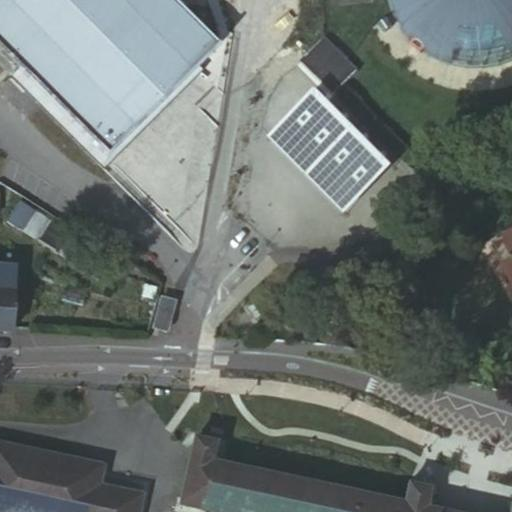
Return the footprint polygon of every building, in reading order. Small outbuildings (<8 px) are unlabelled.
[(185,0),(0,0),(0,56),(96,152),(217,31),(185,0)] [(264,0),(263,26),(293,26),(293,0),(264,0)] [(323,40),(303,60),(336,91),(357,71),(323,40)] [(391,162),(314,87),(267,135),(344,209),(391,162)] [(38,226),(29,241),(47,253),(57,238),(38,226)] [(57,238),(47,253),(64,264),(73,249),(57,238)] [(89,259),(73,249),(64,264),(80,274),(89,259)] [(107,271),(106,270),(89,259),(80,274),(98,286),(107,271)] [(142,293),(149,281),(113,259),(106,270),(107,271),(123,282),(142,293)] [(98,286),(114,296),(123,282),(107,271),(98,286)] [(0,338),(16,340),(20,275),(0,274),(0,338)] [(149,319),(165,291),(149,281),(142,293),(132,308),(149,319)] [(132,308),(142,293),(123,282),(114,296),(132,308)] [(167,306),(159,337),(173,340),(181,309),(167,306)] [(197,511),(429,511),(433,496),(412,492),(408,511),(213,469),(217,450),(198,446),(184,509),(197,511)] [(0,511),(144,511),(146,501),(78,485),(83,466),(0,447),(0,511)]
